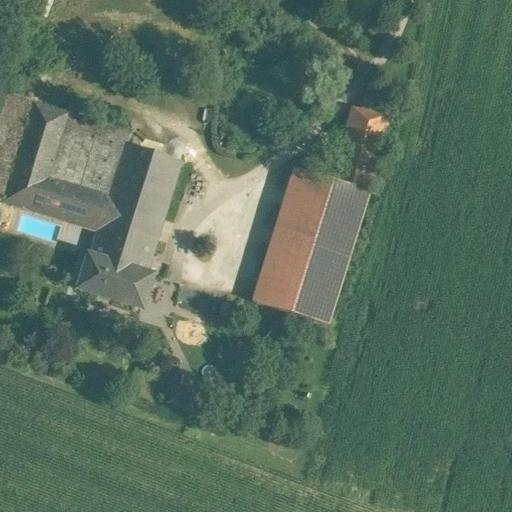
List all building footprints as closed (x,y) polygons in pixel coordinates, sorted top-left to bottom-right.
[(33,103),(0,93),(0,202),(3,203),(33,103)] [(365,95),(361,110),(351,108),(332,181),(370,193),(394,102),(365,95)] [(68,114),(33,103),(3,203),(97,233),(89,258),(146,276),(181,163),(126,146),(124,145),(108,197),(49,179),(68,114)] [(130,133),(68,114),(49,179),(108,197),(124,145),(126,146),(130,133)] [(332,181),(293,169),(252,303),(328,326),(370,193),(332,181)] [(89,258),(88,258),(79,289),(141,309),(151,277),(146,276),(89,258)] [(192,376),(175,370),(165,402),(182,407),(192,376)]
